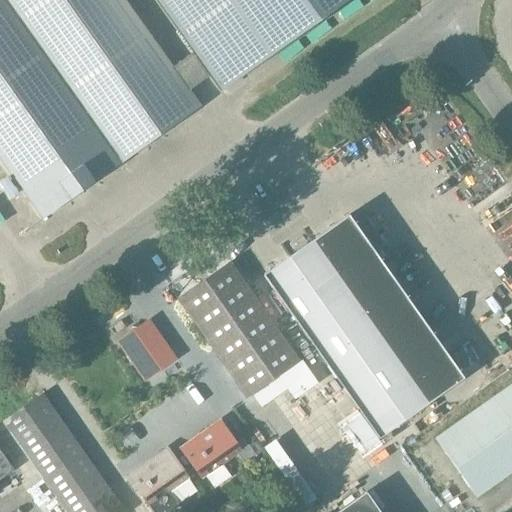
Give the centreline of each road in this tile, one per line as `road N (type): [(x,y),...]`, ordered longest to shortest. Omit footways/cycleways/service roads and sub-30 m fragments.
road 1 (unclassified): [(0,330),(440,16)]
road 2 (unclassified): [(440,16),(511,123)]
